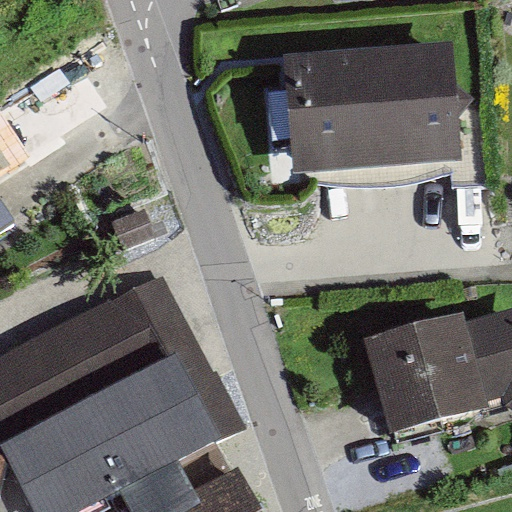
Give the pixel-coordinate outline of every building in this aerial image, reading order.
[(452,59),(284,72),(293,185),(461,172),(452,59)] [(0,249),(17,237),(0,213),(0,249)] [(140,295),(0,369),(0,433),(41,511),(143,511),(230,466),(140,295)] [(511,323),(364,364),(389,452),(511,418),(511,323)] [(0,511),(3,511),(12,482),(0,478),(0,511)] [(251,511),(239,489),(195,511),(251,511)]
